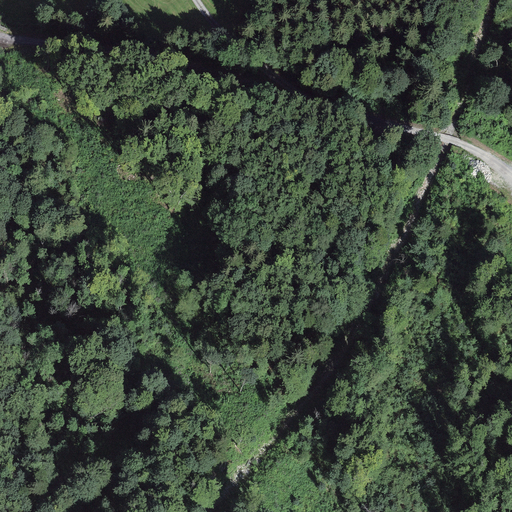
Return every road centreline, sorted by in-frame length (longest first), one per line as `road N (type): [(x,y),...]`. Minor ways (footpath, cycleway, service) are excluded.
road 1 (track): [(511,179),(457,143),(304,97),(130,51),(0,38)]
road 2 (track): [(304,97),(218,28),(198,0)]
